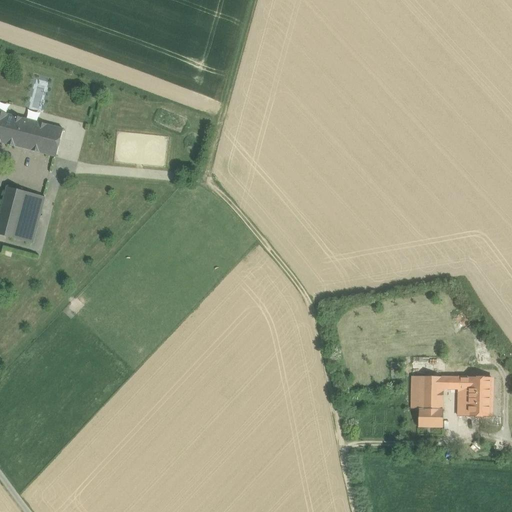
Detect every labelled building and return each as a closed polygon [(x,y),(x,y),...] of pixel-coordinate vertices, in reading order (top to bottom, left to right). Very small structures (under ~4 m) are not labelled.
[(63,129),(0,112),(0,142),(56,157),(63,129)] [(32,182),(17,178),(15,190),(29,193),(32,182)] [(15,190),(7,187),(0,212),(0,235),(17,240),(29,193),(15,190)] [(44,197),(29,193),(17,240),(32,244),(44,197)] [(488,338),(473,322),(464,329),(474,339),(488,338)] [(488,338),(474,339),(478,367),(492,367),(488,338)] [(445,358),(412,356),(412,376),(444,377),(445,358)] [(478,367),(477,367),(477,378),(492,379),(493,367),(492,367),(478,367)] [(501,367),(493,367),(491,417),(491,425),(499,425),(501,367)] [(444,377),(412,376),(411,409),(418,409),(418,408),(443,409),(443,388),(444,377)] [(458,378),(450,378),(450,389),(458,389),(458,378)] [(468,378),(458,378),(458,389),(458,394),(468,394),(468,378)] [(477,378),(468,378),(468,394),(467,416),(479,416),(491,417),(492,379),(477,378)] [(468,394),(458,394),(457,416),(467,416),(468,394)] [(443,409),(418,408),(418,409),(418,427),(442,428),(443,409)] [(491,417),(479,416),(479,424),(491,425),(491,417)]
